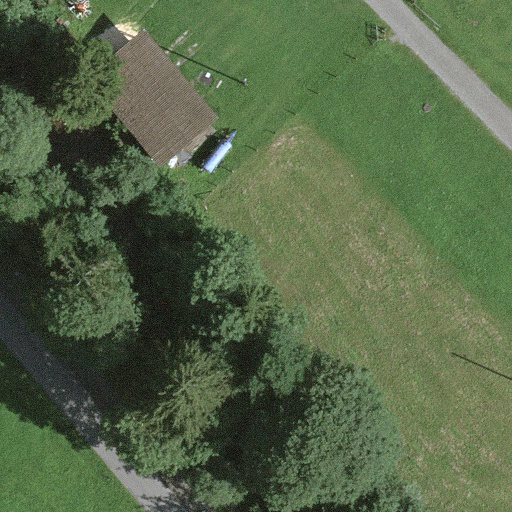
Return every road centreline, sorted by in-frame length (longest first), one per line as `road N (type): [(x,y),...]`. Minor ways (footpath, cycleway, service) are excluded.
road 1 (unclassified): [(179,511),(0,305)]
road 2 (track): [(511,140),(372,0)]
